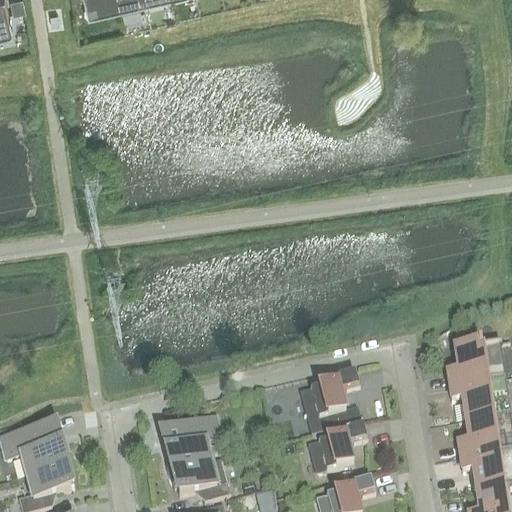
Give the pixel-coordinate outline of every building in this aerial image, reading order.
[(0,0),(0,39),(0,41),(8,39),(6,29),(12,28),(5,0),(0,0)] [(22,0),(11,3),(14,16),(25,14),(22,0)] [(118,4),(119,3),(118,0),(85,0),(88,11),(94,9),(96,19),(104,17),(101,7),(118,4)] [(118,0),(119,3),(118,4),(121,13),(122,13),(119,3),(133,0),(136,0),(139,9),(146,8),(143,0),(118,0)] [(474,345),(454,353),(457,376),(446,377),(448,391),(504,383),(499,348),(500,348),(500,346),(477,350),(474,345)] [(328,389),(299,397),(311,439),(360,426),(356,408),(354,408),(355,412),(344,415),(339,395),(359,390),(359,388),(357,389),(354,377),(327,384),(328,389)] [(504,383),(448,391),(450,405),(461,403),(464,425),(509,418),(504,383)] [(457,449),(459,462),(511,454),(511,435),(509,418),(464,425),(468,447),(457,449)] [(214,421),(161,435),(169,464),(165,464),(165,468),(166,472),(166,475),(167,479),(210,467),(204,446),(219,442),(214,421)] [(64,456),(61,458),(53,429),(1,443),(6,463),(21,459),(27,481),(69,469),(68,466),(67,462),(65,459),(64,456)] [(367,443),(367,441),(365,442),(362,429),(335,437),(336,442),(307,450),(308,451),(310,451),(317,478),(353,469),(347,448),(367,443)] [(253,436),(257,452),(269,449),(265,433),(253,436)] [(511,454),(459,462),(461,476),(472,475),(475,496),(511,490),(511,454)] [(210,467),(167,479),(168,482),(170,486),(171,489),(173,492),(176,491),(178,500),(201,494),(204,506),(229,499),(220,465),(210,467)] [(48,499),(70,494),(68,484),(71,484),(71,480),(71,477),(70,473),(69,469),(27,481),(32,503),(23,506),(24,511),(47,511),(51,511),(48,499)] [(349,475),(338,478),(340,485),(351,482),(349,475)] [(375,496),(375,495),(373,495),(370,483),(343,490),(344,495),(315,503),(315,505),(318,504),(320,511),(357,511),(355,502),(375,496)] [(511,511),(511,490),(475,496),(477,511),(511,511)] [(257,499),(260,511),(274,507),(273,494),(257,499)]
